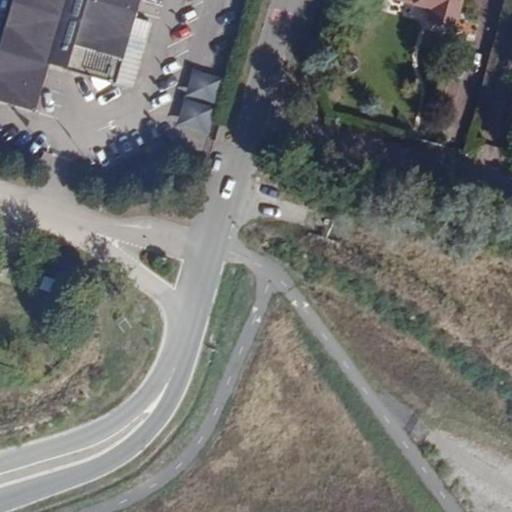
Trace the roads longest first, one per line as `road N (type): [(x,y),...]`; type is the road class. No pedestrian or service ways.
road 1 (tertiary): [(0,501),(96,469),(142,439),(184,370),(186,320)]
road 2 (residential): [(253,110),(511,182)]
road 3 (tertiary): [(186,320),(156,384),(128,415),(90,437),(0,463)]
road 4 (unclassified): [(71,147),(76,130),(128,126),(156,87),(170,0)]
road 5 (tertiary): [(253,110),(208,246)]
road 6 (unclassified): [(78,225),(188,313)]
road 7 (unclassified): [(208,246),(78,225)]
